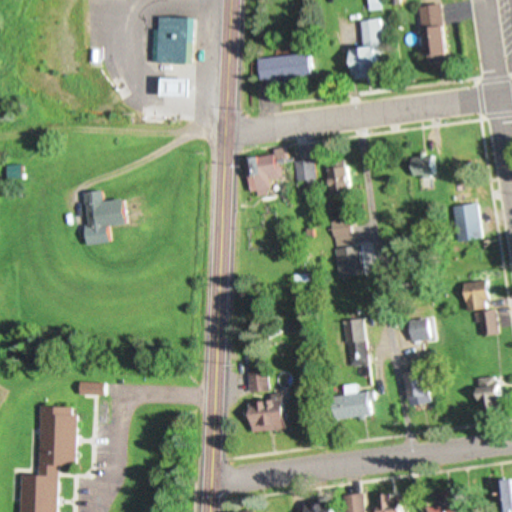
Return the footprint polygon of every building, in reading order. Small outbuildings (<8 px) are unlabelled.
[(451,56),(430,59),(424,7),(445,5),(451,56)] [(161,16),(198,21),(193,63),(156,58),(161,16)] [(363,21),(381,18),(389,75),(364,78),(359,50),(367,49),(363,21)] [(266,82),(264,59),(315,53),(318,76),(266,82)] [(166,96),(166,78),(195,78),(195,96),(166,96)] [(273,180),(277,192),(261,197),(250,162),(292,149),(296,161),(286,164),(289,175),(273,180)] [(480,193),(459,200),(447,160),(475,151),(480,166),(472,168),(480,193)] [(437,158),(438,173),(418,174),(418,159),(437,158)] [(300,162),(317,159),(321,177),(303,180),(300,162)] [(11,164),(26,164),(26,179),(11,179),(11,164)] [(338,193),(333,168),(351,165),(356,190),(338,193)] [(128,197),(131,224),(115,226),(117,241),(94,244),(88,193),(108,191),(109,199),(128,197)] [(463,241),(457,207),(480,204),(486,237),(463,241)] [(351,213),(358,241),(341,246),(333,218),(351,213)] [(345,268),(363,267),(363,259),(345,260),(345,268)] [(488,336),(481,307),(473,309),(467,285),(487,279),(501,332),(488,336)] [(417,341),(415,321),(433,318),(435,339),(417,341)] [(355,365),(349,321),(367,319),(373,362),(355,365)] [(258,392),(254,372),(272,369),(276,389),(258,392)] [(426,369),(435,400),(418,405),(409,374),(426,369)] [(481,379),(499,376),(503,398),(485,401),(481,379)] [(110,395),(86,395),(86,382),(110,383),(110,395)] [(360,384),(361,392),(376,391),(379,415),(340,419),(338,396),(348,395),(347,386),(360,384)] [(254,401),(287,396),(292,427),(259,432),(254,401)] [(45,409),(83,412),(79,467),(63,465),(59,511),(24,511),(27,476),(40,477),(45,409)] [(503,482),(511,479),(511,510),(510,511),(503,482)] [(434,511),(432,491),(469,487),(472,511),(434,511)] [(367,493),(369,511),(351,511),(349,495),(367,493)] [(404,497),(403,511),(384,511),(386,496),(404,497)] [(310,511),(310,503),(339,501),(339,511),(298,511),(310,511)]
